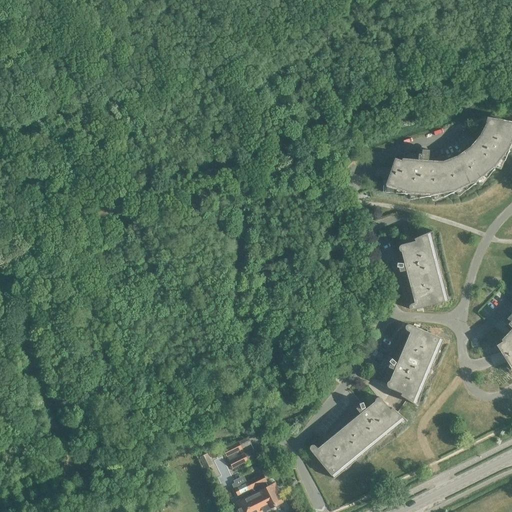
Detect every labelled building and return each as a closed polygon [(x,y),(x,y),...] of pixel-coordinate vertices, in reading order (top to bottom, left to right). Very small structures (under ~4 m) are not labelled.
[(501,170),(501,168),(509,149),(511,149),(511,125),(507,125),(507,122),(491,119),(491,120),(488,119),(487,124),(481,136),(470,148),(457,157),(443,163),(428,162),(429,150),(428,150),(422,150),(421,155),(418,154),(418,161),(403,160),(402,162),(395,160),(386,186),(386,193),(409,194),(410,200),(432,196),(435,201),(455,191),(459,196),(477,182),(482,186),(495,167),(501,170)] [(412,310),(413,310),(448,301),(431,232),(433,232),(432,231),(414,239),(414,240),(415,241),(401,245),(400,245),(400,246),(399,246),(399,247),(398,248),(398,249),(399,249),(399,250),(399,251),(400,251),(400,252),(401,252),(404,263),(403,264),(397,263),(397,267),(398,267),(399,272),(406,270),(414,303),(411,304),(410,305),(409,305),(409,306),(409,307),(409,308),(409,309),(410,310),(411,310),(412,310)] [(511,314),(511,313),(511,314),(506,319),(510,322),(508,324),(511,328),(511,329),(502,340),(503,342),(497,346),(509,365),(506,368),(511,372),(511,314)] [(406,330),(406,331),(410,332),(397,363),(396,363),(391,358),(389,362),(390,363),(388,367),(394,370),(390,381),(389,381),(388,381),(388,382),(387,382),(387,383),(386,383),(386,384),(386,385),(387,386),(387,387),(388,387),(389,388),(401,393),(401,395),(400,395),(417,406),(418,405),(416,404),(443,339),(409,325),(408,325),(407,325),(406,325),(405,326),(405,327),(405,328),(405,329),(405,330),(406,330)] [(375,401),(375,402),(366,409),(365,408),(363,402),(359,404),(360,405),(356,408),(360,413),(317,448),(315,446),(315,445),(314,445),(313,445),(312,445),(311,445),(311,446),(310,446),(310,447),(309,448),(310,449),(310,450),(334,479),(405,420),(406,421),(407,421),(392,408),(391,408),(390,409),(381,399),(381,398),(380,398),(379,397),(378,397),(377,398),(376,398),(375,399),(375,400),(375,401)] [(238,442),(223,449),(227,456),(241,449),(238,442)] [(244,454),(229,461),(233,468),(247,461),(244,454)] [(262,474),(234,488),(238,495),(239,495),(241,500),(234,504),(238,511),(261,511),(282,502),(278,494),(279,493),(275,484),(268,487),(265,482),(266,481),(262,474)]
